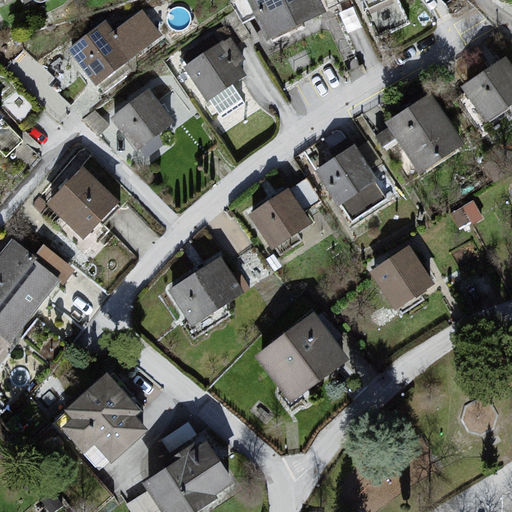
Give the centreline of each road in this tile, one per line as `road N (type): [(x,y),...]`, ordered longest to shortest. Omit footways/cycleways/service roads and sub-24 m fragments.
road 1 (residential): [(437,56),(315,125),(191,222),(122,296),(112,330),(295,481)]
road 2 (residential): [(295,481),(377,398),(484,329),(511,320)]
